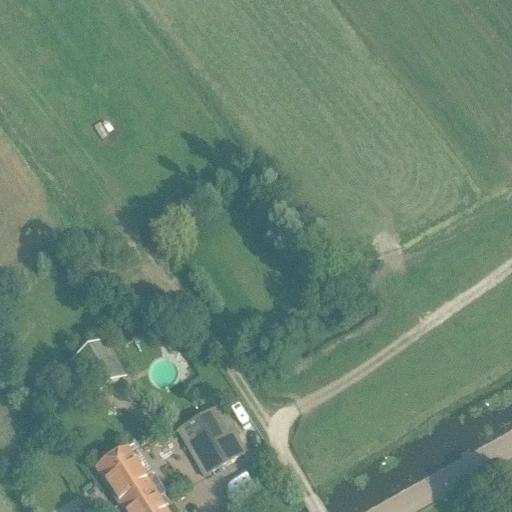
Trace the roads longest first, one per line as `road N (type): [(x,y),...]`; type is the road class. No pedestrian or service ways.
road 1 (track): [(268,429),(511,268)]
road 2 (track): [(121,207),(158,285),(89,273),(62,235)]
road 3 (tertiary): [(392,511),(511,444)]
